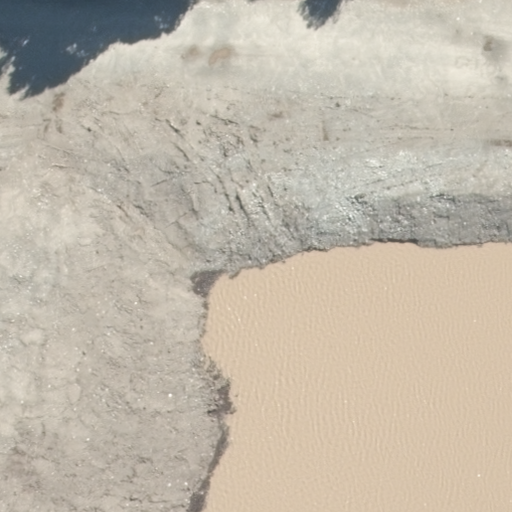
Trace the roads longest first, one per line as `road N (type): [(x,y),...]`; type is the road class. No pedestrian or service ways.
road 1 (track): [(503,511),(490,0)]
road 2 (unknown): [(0,56),(488,52)]
